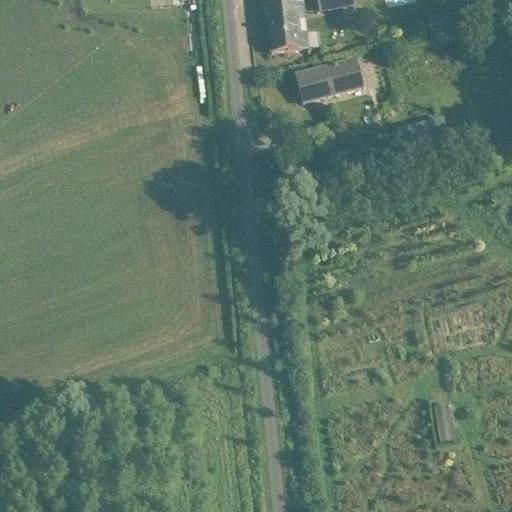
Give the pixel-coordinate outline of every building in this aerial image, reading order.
[(317,0),(320,15),(355,8),(353,0),(317,0)] [(271,55),(300,52),(295,4),(265,8),(271,55)] [(444,38),(440,15),(427,17),(431,40),(444,38)] [(303,106),(363,91),(355,62),(295,77),(303,106)] [(441,121),(395,133),(402,161),(448,149),(441,121)] [(286,188),(298,185),(293,164),(282,166),(286,188)]
